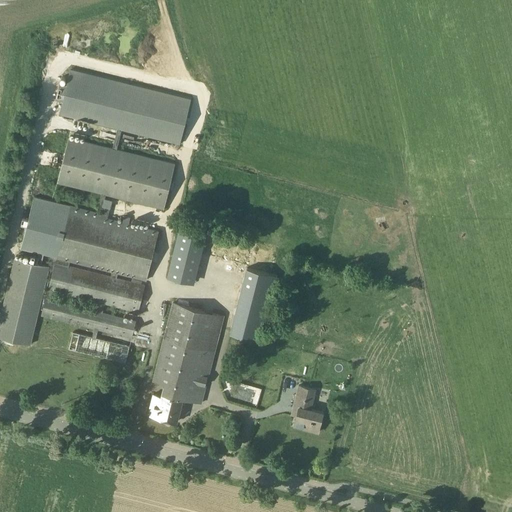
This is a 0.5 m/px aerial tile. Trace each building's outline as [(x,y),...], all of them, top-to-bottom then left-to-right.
[(191,98),(71,69),(59,116),(180,145),(191,98)] [(175,164),(69,137),(58,182),(102,193),(98,209),(105,211),(104,214),(108,215),(110,208),(103,206),(106,194),(164,208),(175,164)] [(112,271),(111,276),(117,278),(118,273),(147,280),(159,231),(129,224),(130,218),(124,216),(123,222),(108,218),(108,215),(104,214),(70,206),(57,257),(112,271)] [(272,252),(203,233),(201,240),(181,235),(177,249),(185,251),(178,276),(193,280),(200,252),(233,260),(259,267),(258,267),(267,269),(272,252)] [(47,269),(14,261),(0,317),(0,341),(28,348),(47,269)] [(117,278),(111,276),(55,262),(48,289),(101,302),(99,312),(103,313),(105,303),(134,311),(133,314),(138,315),(145,285),(117,278)] [(245,267),(229,334),(266,343),(270,329),(264,327),(277,275),(245,267)] [(136,321),(103,313),(99,312),(45,298),(41,315),(95,328),(92,336),(96,337),(98,329),(132,337),(136,321)] [(183,400),(201,405),(224,314),(174,302),(154,382),(170,387),(168,395),(163,394),(162,397),(154,394),(148,415),(176,423),(183,400)] [(130,346),(96,337),(92,336),(73,332),(69,348),(126,363),(130,346)] [(294,427),(318,433),(323,413),(310,410),(315,390),(298,386),(292,409),(298,411),(294,427)]
